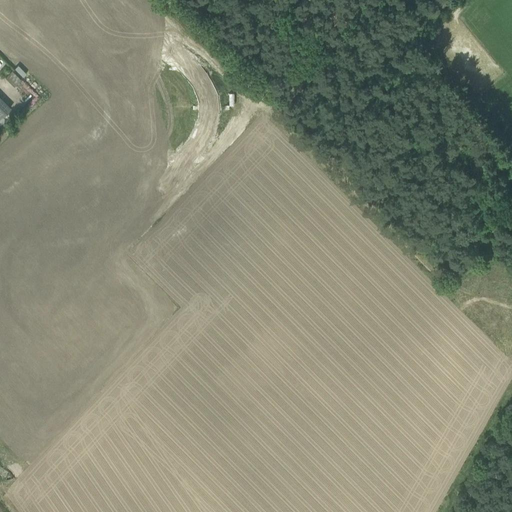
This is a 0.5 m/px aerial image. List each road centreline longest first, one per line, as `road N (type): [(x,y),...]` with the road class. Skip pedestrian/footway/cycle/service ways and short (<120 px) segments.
road 1 (track): [(260,93),(275,97),(316,82),(329,90),(511,277)]
road 2 (track): [(115,170),(260,93),(170,0)]
